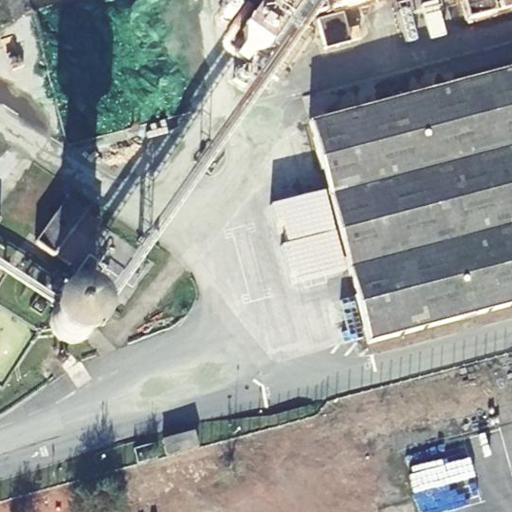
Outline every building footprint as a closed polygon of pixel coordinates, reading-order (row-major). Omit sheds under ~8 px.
[(272,58),(309,4),(303,0),(267,0),(241,38),(272,58)] [(511,0),(309,0),(311,5),(314,19),(334,14),(390,0),(491,0),(495,11),(497,18),(511,14),(511,0)] [(495,11),(491,0),(458,0),(464,19),(495,11)] [(336,22),(334,14),(314,19),(316,27),(336,22)] [(511,73),(459,87),(310,127),(368,344),(511,306),(511,73)] [(305,219),(322,213),(317,199),(300,205),(305,219)] [(102,227),(68,203),(36,246),(71,271),(102,227)] [(492,404),(484,377),(389,401),(390,404),(353,411),(360,438),(492,404)] [(323,429),(335,426),(333,416),(321,420),(323,429)] [(166,460),(199,451),(194,435),(162,443),(166,460)]
